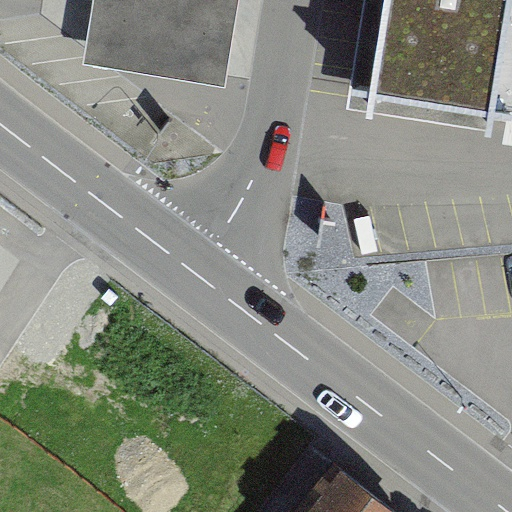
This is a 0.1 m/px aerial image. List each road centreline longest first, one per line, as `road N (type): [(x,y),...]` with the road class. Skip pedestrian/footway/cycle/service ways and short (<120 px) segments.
road 1 (tertiary): [(505,511),(192,272)]
road 2 (residential): [(192,272),(258,179),(296,0)]
road 3 (tertiary): [(192,272),(0,123)]
